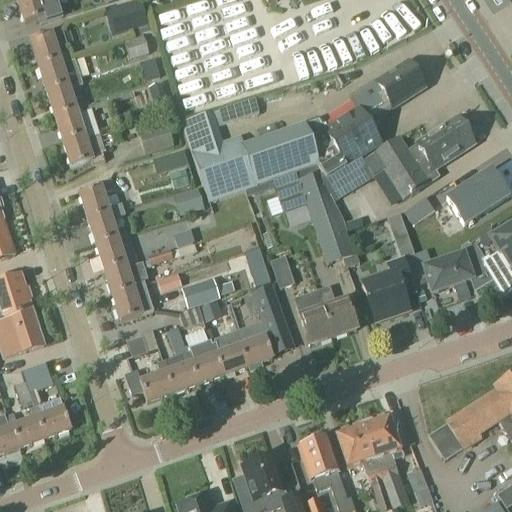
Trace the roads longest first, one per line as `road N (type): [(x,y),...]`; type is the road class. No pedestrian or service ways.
road 1 (unclassified): [(124,465),(511,328)]
road 2 (residential): [(124,465),(0,97)]
road 3 (unclassified): [(0,509),(124,465)]
